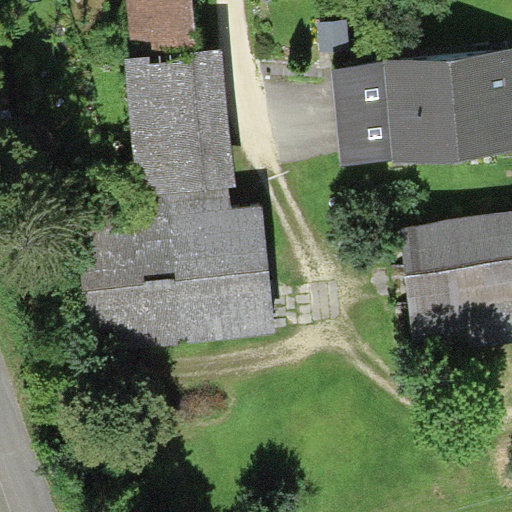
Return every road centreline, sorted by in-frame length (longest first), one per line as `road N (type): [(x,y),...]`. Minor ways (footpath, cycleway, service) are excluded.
road 1 (track): [(511,413),(444,414),(412,402),(332,331)]
road 2 (track): [(179,383),(332,331)]
